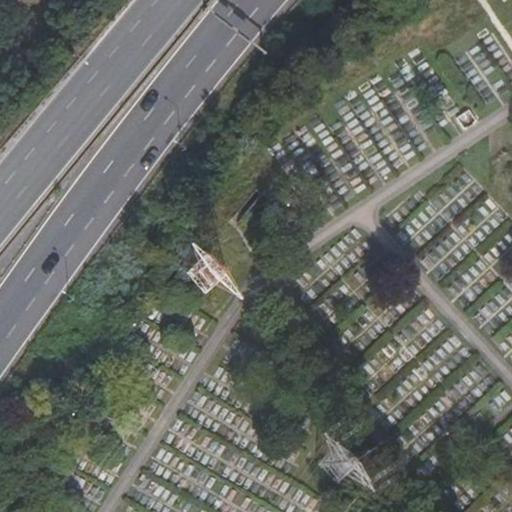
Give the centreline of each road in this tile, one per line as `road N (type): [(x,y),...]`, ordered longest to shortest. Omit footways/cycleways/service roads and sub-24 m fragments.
road 1 (primary): [(0,329),(246,0)]
road 2 (primary): [(176,0),(0,218)]
